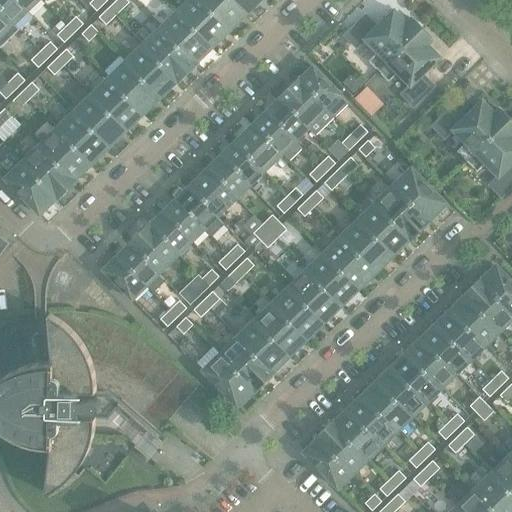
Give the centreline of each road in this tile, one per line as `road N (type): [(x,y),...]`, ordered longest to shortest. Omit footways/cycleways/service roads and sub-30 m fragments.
road 1 (residential): [(0,203),(38,241),(65,238),(313,0)]
road 2 (residential): [(299,511),(239,449),(463,237)]
